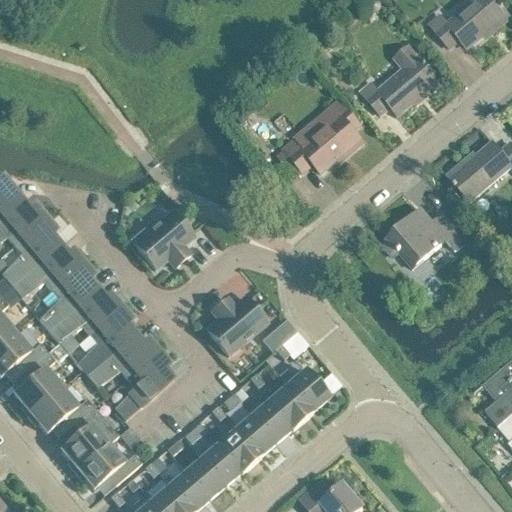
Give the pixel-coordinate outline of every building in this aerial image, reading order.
[(510,21),(497,6),(492,0),(479,0),(447,27),(440,19),(429,28),(436,36),(449,51),(459,43),(467,51),(506,18),(509,22),(510,21)] [(441,88),(429,72),(423,65),(409,47),(392,61),(401,72),(376,93),(371,87),(361,96),(380,118),(390,110),(397,119),(437,85),(440,89),(441,88)] [(364,146),(355,136),(362,130),(340,102),(282,151),(303,176),(313,168),(320,176),(360,143),(363,147),(364,146)] [(500,154),(492,146),(465,168),(464,167),(449,179),(448,177),(447,178),(471,204),(511,170),(511,171),(511,149),(510,146),(500,154)] [(0,225),(4,222),(23,206),(4,183),(0,185),(0,225)] [(4,222),(0,225),(0,245),(7,241),(15,250),(27,240),(46,224),(36,211),(31,215),(23,206),(4,222)] [(437,232),(421,213),(381,246),(393,260),(399,255),(413,272),(428,259),(446,244),(455,254),(466,245),(460,239),(447,224),(437,232)] [(193,241),(172,216),(149,236),(146,231),(130,244),(155,273),(167,263),(174,272),(189,259),(182,250),(193,241)] [(46,224),(27,240),(15,250),(21,258),(1,278),(12,291),(60,250),(53,241),(57,237),(46,224)] [(68,259),(60,250),(12,291),(21,302),(45,285),(52,295),(64,285),(84,269),(73,256),(68,259)] [(84,269),(64,285),(52,295),(59,302),(39,323),(49,335),(78,311),(98,295),(90,285),(94,281),(84,269)] [(90,339),(102,329),(121,313),(110,300),(105,304),(98,295),(78,311),(49,335),(59,347),(82,330),(90,339)] [(0,347),(15,335),(0,316),(0,315),(7,309),(0,300),(0,347)] [(266,328),(245,303),(234,312),(227,303),(212,316),(219,325),(207,335),(227,360),(266,328)] [(121,313),(102,329),(90,339),(97,347),(76,368),(86,380),(116,355),(135,339),(127,330),(132,326),(121,313)] [(287,325),(264,345),(273,355),(296,336),(287,325)] [(15,335),(0,347),(0,380),(20,364),(28,372),(47,356),(40,347),(31,354),(15,335)] [(135,339),(116,355),(86,380),(96,391),(120,375),(127,384),(158,357),(147,345),(143,348),(135,339)] [(282,349),(276,354),(284,363),(290,358),(282,349)] [(19,411),(27,420),(60,392),(45,373),(55,365),(47,356),(28,372),(35,381),(14,399),(22,409),(19,411)] [(169,370),(158,357),(127,384),(134,392),(114,413),(124,425),(173,384),(165,374),(169,370)] [(511,363),(474,396),(474,397),(476,395),(478,397),(484,391),(496,405),(485,414),(498,430),(511,417),(511,363)] [(294,384),(286,373),(278,380),(285,389),(311,417),(332,399),(331,398),(327,401),(316,387),(318,385),(310,376),(308,378),(305,375),(294,384)] [(255,378),(249,383),(257,392),(263,387),(255,378)] [(293,434),(311,417),(285,389),(267,404),(293,434)] [(76,411),(60,392),(27,420),(35,430),(37,427),(46,437),(67,419),(75,428),(94,412),(86,403),(76,411)] [(240,393),(234,398),(241,406),(247,401),(240,393)] [(233,397),(223,406),(230,415),(241,406),(234,398),(233,397)] [(267,404),(251,418),(276,447),(291,433),(292,434),(293,434),(267,404)] [(217,410),(211,416),(219,425),(225,419),(217,410)] [(74,476),(93,460),(108,449),(118,440),(94,412),(75,428),(82,436),(60,454),(69,465),(66,467),(74,476)] [(511,451),(511,417),(498,430),(511,445),(508,447),(511,451)] [(251,418),(235,432),(260,461),(261,461),(260,460),(276,447),(251,418)] [(260,461),(235,432),(217,447),(242,477),(260,461)] [(190,434),(184,439),(190,446),(196,441),(190,434)] [(177,445),(167,454),(172,460),(182,451),(177,445)] [(241,477),(242,477),(217,447),(201,461),(225,490),(241,476),(241,477)] [(123,467),(108,449),(93,460),(74,476),(82,485),(84,483),(93,493),(114,475),(122,484),(141,467),(133,458),(123,467)] [(225,490),(201,461),(185,475),(209,503),(225,490)] [(157,462),(150,467),(158,476),(165,471),(157,462)] [(150,467),(144,472),(152,481),(158,476),(150,467)] [(198,511),(209,503),(185,475),(168,488),(188,511),(198,511)] [(132,483),(127,488),(133,495),(138,490),(132,483)] [(362,511),(363,511),(343,488),(332,497),(322,485),(300,504),(305,510),(306,511),(362,511)] [(188,511),(168,488),(151,504),(145,497),(145,498),(151,505),(156,511),(188,511)] [(116,496),(110,501),(118,510),(124,505),(116,496)] [(145,498),(131,510),(133,511),(156,511),(151,505),(145,498)]
